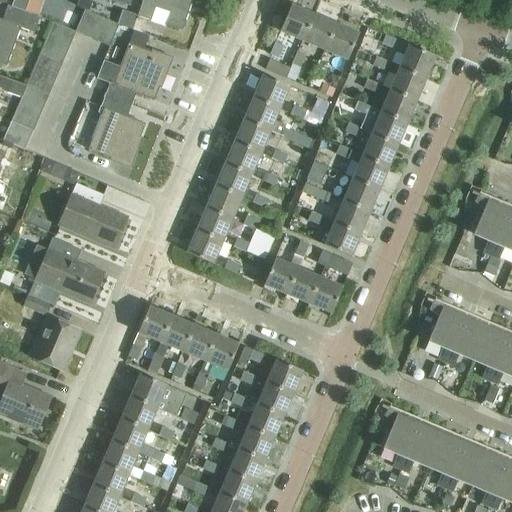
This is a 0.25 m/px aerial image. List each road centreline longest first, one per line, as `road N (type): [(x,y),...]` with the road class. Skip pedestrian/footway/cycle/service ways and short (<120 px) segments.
road 1 (residential): [(481,33),(348,354)]
road 2 (residential): [(144,267),(251,0)]
road 3 (residential): [(35,511),(144,267)]
road 4 (residential): [(348,354),(144,267)]
road 5 (residential): [(281,511),(348,354)]
road 6 (residential): [(511,432),(397,382)]
